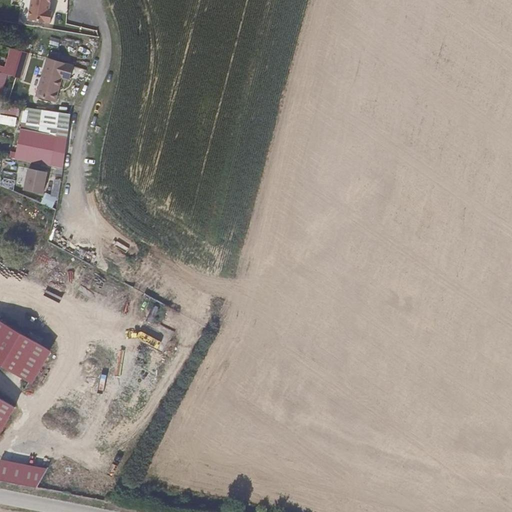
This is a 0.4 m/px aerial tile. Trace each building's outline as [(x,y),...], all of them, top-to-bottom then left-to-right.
[(52,0),(30,0),(27,21),(48,24),(52,0)] [(63,104),(69,79),(49,74),(43,99),(63,104)] [(72,116),(26,107),(22,127),(68,136),(72,116)] [(69,137),(21,128),(15,159),(63,168),(69,137)] [(50,172),(28,168),(23,189),(45,194),(50,172)] [(58,198),(46,193),(42,203),(53,208),(58,198)] [(0,323),(0,366),(25,382),(44,349),(0,323)] [(0,424),(10,407),(0,400),(0,424)] [(0,475),(33,483),(42,469),(0,457),(0,475)]
